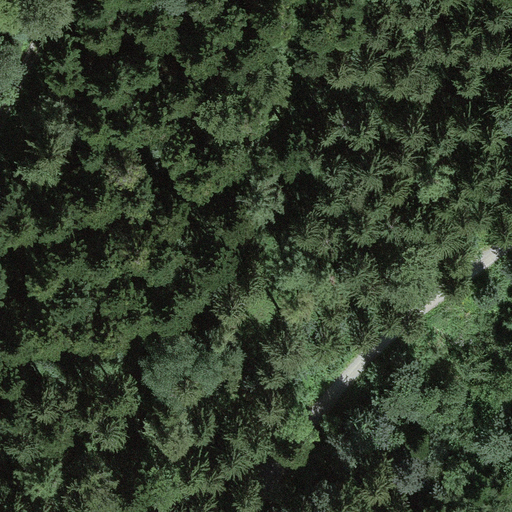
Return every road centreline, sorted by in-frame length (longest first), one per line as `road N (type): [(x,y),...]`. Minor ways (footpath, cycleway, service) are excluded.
road 1 (track): [(511,240),(402,325),(243,511)]
road 2 (track): [(54,0),(0,116)]
road 3 (track): [(511,158),(465,272)]
